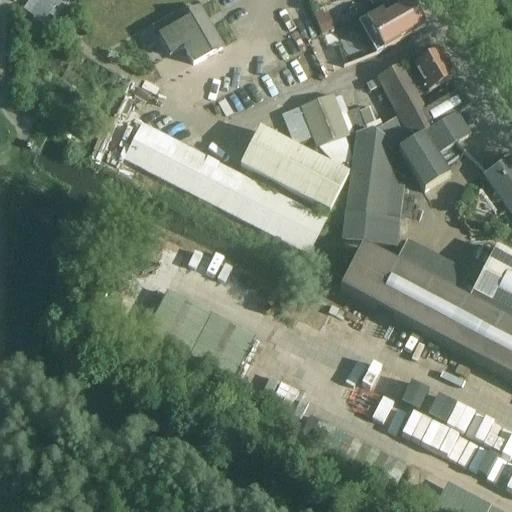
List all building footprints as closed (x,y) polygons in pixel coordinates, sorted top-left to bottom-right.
[(381,2),(389,16),(390,17),(409,7),(405,0),(365,0),(370,8),(381,2)] [(390,17),(389,16),(383,19),(380,13),(364,23),(381,53),(422,29),(409,7),(390,17)] [(326,10),(314,16),(320,29),(323,37),(335,31),(332,23),(326,10)] [(190,68),(220,51),(198,11),(179,21),(177,16),(152,30),(168,59),(181,52),(190,68)] [(335,31),(323,37),(326,46),(339,40),(335,31)] [(454,81),(438,54),(413,69),(413,71),(404,76),(399,68),(374,82),(395,121),(372,133),(369,131),(354,137),(351,161),(350,168),(347,189),(339,246),(395,253),(399,219),(411,220),(413,199),(401,197),(403,182),(389,174),(392,148),(396,147),(399,152),(397,153),(422,196),(448,179),(435,158),(455,146),(468,138),(455,116),(469,108),(459,92),(424,112),(415,95),(423,91),(426,97),(454,81)] [(299,110),(280,118),(292,148),(311,141),(315,152),(348,138),(347,137),(353,134),(352,133),(355,132),(358,130),(363,128),(365,127),(359,113),(358,111),(357,111),(352,113),(345,115),(339,117),(334,103),(331,98),(299,111),(299,110)] [(368,110),(359,113),(365,127),(374,124),(368,110)] [(327,221),(142,126),(122,164),(307,259),(327,221)] [(237,173),(328,219),(348,180),(257,134),(237,173)] [(511,215),(511,163),(510,162),(486,179),(511,215)] [(511,260),(494,251),(466,305),(360,250),(338,293),(511,384),(511,260)] [(254,343),(164,296),(140,342),(230,389),(254,343)]
